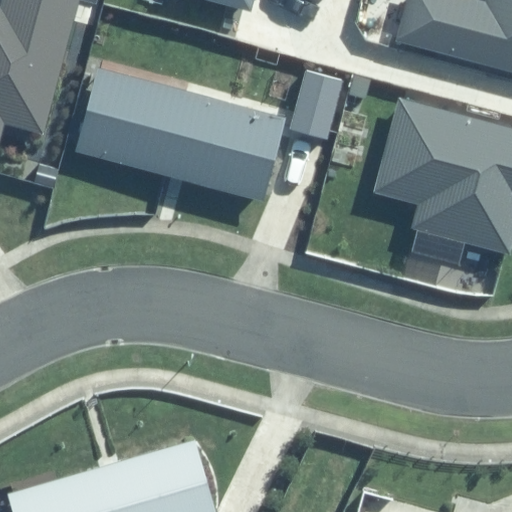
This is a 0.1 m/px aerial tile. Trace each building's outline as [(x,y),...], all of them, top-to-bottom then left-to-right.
[(0,0),(0,117),(34,0),(0,0)] [(511,0),(483,0),(483,2),(474,0),(389,0),(379,44),(511,77),(511,0)] [(282,123),(75,68),(54,147),(260,202),(282,123)] [(511,130),(386,99),(365,184),(407,194),(396,238),(502,264),(511,226),(511,130)] [(215,511),(191,433),(0,491),(0,500),(3,511),(215,511)]
